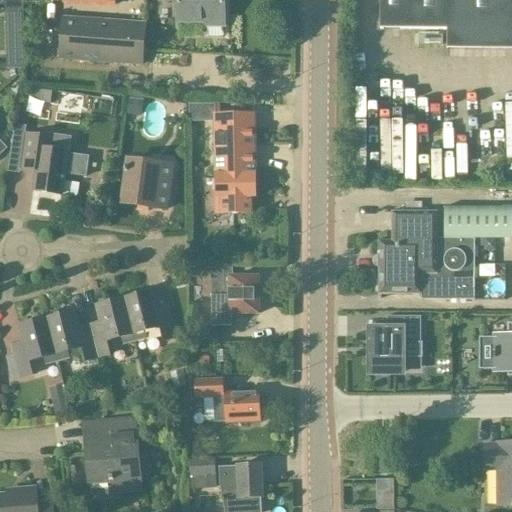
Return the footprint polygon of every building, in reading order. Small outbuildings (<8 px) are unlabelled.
[(24,48),(22,0),(7,0),(10,48),(24,48)] [(113,9),(113,0),(64,0),(64,6),(113,9)] [(160,0),(161,2),(179,2),(179,23),(183,23),(183,31),(189,32),(189,35),(225,36),(224,0),(160,0)] [(447,49),(511,49),(511,0),(380,0),(381,29),(447,30),(447,49)] [(63,18),(60,59),(144,64),(146,23),(63,18)] [(215,121),(216,103),(192,102),(191,120),(215,121)] [(255,115),(216,116),(218,214),(252,213),(252,197),(257,197),(255,115)] [(84,157),(49,151),(51,138),(27,135),(22,170),(36,173),(33,192),(63,196),(67,171),(82,173),(88,169),(88,162),(84,157)] [(173,167),(130,161),(123,204),(167,211),(173,167)] [(511,207),(445,207),(445,239),(475,239),(511,238),(511,207)] [(422,295),(422,300),(475,300),(475,239),(445,239),(438,239),(438,212),(392,212),(392,241),(379,241),(379,295),(422,295)] [(233,267),(212,267),(212,326),(231,326),(231,314),(259,314),(259,278),(233,278),(233,267)] [(164,290),(125,300),(135,338),(145,336),(143,328),(158,325),(163,342),(176,339),(164,290)] [(123,341),(135,338),(125,300),(98,307),(102,322),(90,325),(99,358),(111,355),(107,338),(122,334),(123,341)] [(75,313),(48,320),(58,358),(67,356),(66,349),(81,345),(85,362),(99,358),(90,325),(79,328),(75,313)] [(375,373),(375,377),(391,377),(391,373),(403,373),(403,359),(421,359),(421,342),(417,342),(417,316),(388,316),(388,329),(371,329),(371,341),(367,341),(367,355),(371,355),(371,373),(375,373)] [(46,361),(58,358),(48,320),(20,326),(24,342),(13,344),(16,355),(8,357),(14,380),(33,375),(29,358),(44,354),(46,361)] [(511,336),(493,336),(493,362),(508,362),(508,365),(511,364),(511,323),(511,324),(511,336)] [(195,397),(206,397),(207,419),(215,418),(216,423),(228,422),(228,423),(261,422),(260,393),(227,394),(227,396),(223,396),(222,378),(194,379),(195,397)] [(85,425),(87,439),(91,484),(114,482),(115,493),(144,490),(137,420),(85,425)] [(511,506),(511,443),(497,443),(497,444),(485,445),(485,471),(497,471),(498,507),(511,506)] [(215,460),(193,460),(193,477),(216,476),(215,460)] [(221,470),(221,483),(226,511),(262,511),(262,499),(264,498),(263,466),(238,467),(238,469),(221,470)] [(18,494),(0,495),(0,511),(53,511),(53,502),(38,504),(37,488),(18,490),(18,494)]
